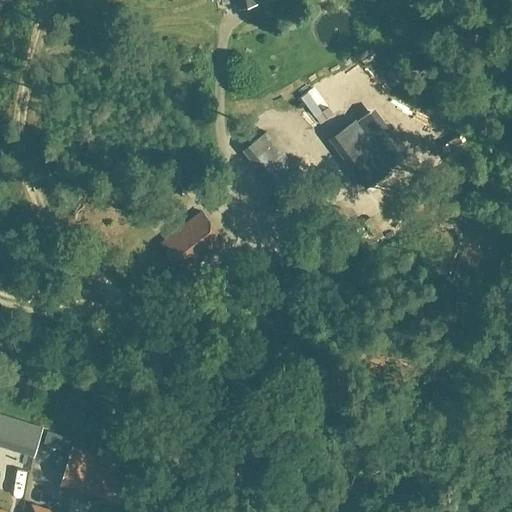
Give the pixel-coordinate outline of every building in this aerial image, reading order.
[(214,0),(214,1),(218,0),(236,0),(239,10),(257,5),(255,0),(214,0)] [(357,120),(329,141),(366,192),(394,172),(357,120)] [(290,208),(293,206),(313,189),(267,131),(243,151),(290,208)] [(188,274),(227,243),(202,212),(163,243),(188,274)] [(217,312),(221,318),(226,315),(222,308),(217,312)] [(0,435),(37,448),(43,428),(0,414),(0,435)] [(73,448),(67,466),(63,480),(138,504),(148,472),(73,448)]
